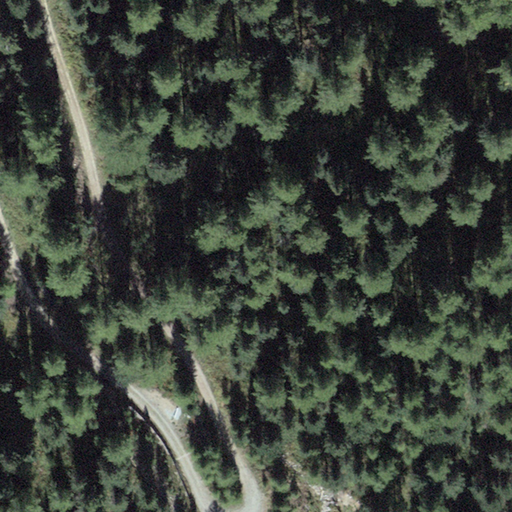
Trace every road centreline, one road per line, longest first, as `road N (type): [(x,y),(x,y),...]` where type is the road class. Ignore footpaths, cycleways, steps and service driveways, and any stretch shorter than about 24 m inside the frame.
road 1 (track): [(41,0),(106,237),(191,363),(247,482),(244,511)]
road 2 (track): [(209,511),(174,438),(143,401),(50,327),(25,292),(0,225)]
